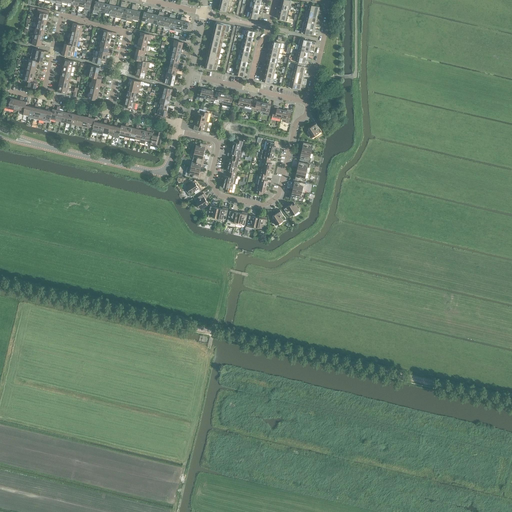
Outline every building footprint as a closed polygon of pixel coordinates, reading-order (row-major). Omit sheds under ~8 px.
[(99,11),(101,2),(95,1),(93,13),(99,14),(99,11)] [(230,12),(231,7),(220,4),(219,10),(230,12)] [(308,4),(306,10),(318,13),(319,10),(323,11),(323,8),(308,4)] [(115,17),(118,6),(112,5),(110,13),(110,16),(115,17)] [(121,19),(124,8),(118,6),(115,17),(121,19)] [(37,17),(38,17),(47,19),(49,11),(38,8),(36,17),(37,17)] [(126,21),(129,9),(124,8),(121,19),(126,21)] [(133,19),(135,10),(129,9),(126,21),(132,22),(133,19)] [(148,22),(151,9),(148,9),(147,13),(144,12),(142,20),(148,22)] [(322,13),(318,13),(306,10),(305,16),(317,18),(318,15),(321,16),(322,13)] [(159,24),(162,12),(159,11),(159,15),(155,14),(153,23),(159,24)] [(164,27),(167,17),(163,16),(164,12),(162,12),(159,24),(159,26),(164,27)] [(170,30),(173,14),(171,14),(170,18),(167,17),(164,27),(164,29),(170,30)] [(175,31),(178,20),(175,19),(176,15),(173,14),(170,30),(175,31)] [(181,29),(184,17),(182,16),(181,20),(178,20),(175,31),(181,32),(181,29)] [(321,19),(317,18),(305,16),(304,21),(316,24),(316,21),(320,22),(321,19)] [(320,25),(316,24),(304,21),(303,27),(315,29),(315,27),(319,27),(320,25)] [(216,23),(214,28),(225,31),(227,25),(216,23)] [(318,30),(315,29),(303,27),(301,32),(313,35),(314,32),(318,33),(318,30)] [(224,36),(225,31),(214,28),(213,34),(224,36)] [(116,35),(116,33),(102,29),(100,35),(111,38),(112,34),(116,35)] [(140,34),(139,38),(148,40),(150,40),(152,35),(137,31),(137,33),(140,34)] [(223,42),(224,36),(213,34),(212,39),(223,42)] [(111,41),(111,38),(100,35),(99,40),(101,41),(110,43),(110,44),(112,45),(112,42),(111,41)] [(42,44),(43,40),(33,38),(32,44),(45,47),(45,45),(42,44)] [(299,44),(301,45),(311,47),(311,44),(315,45),(316,42),(300,38),(299,44)] [(222,48),(223,42),(212,39),(210,45),(222,48)] [(149,46),(147,45),(138,43),(138,42),(137,41),(136,44),(138,44),(137,48),(146,50),(148,51),(149,46)] [(76,51),(77,46),(74,46),(74,45),(65,43),(64,47),(64,49),(76,51)] [(314,48),(311,47),(301,45),(299,44),(297,50),(309,53),(309,52),(310,50),(314,51),(314,48)] [(109,48),(100,46),(98,45),(97,51),(108,53),(107,55),(109,55),(110,52),(108,52),(109,48)] [(220,53),(222,48),(210,45),(209,51),(220,53)] [(74,57),(76,51),(64,49),(64,47),(62,47),(62,50),(63,50),(62,54),(74,57)] [(48,52),(47,52),(34,48),(32,54),(44,57),(45,53),(48,54),(48,52)] [(313,53),(309,52),(309,53),(297,50),(296,55),(308,58),(309,55),(312,56),(313,53)] [(219,59),(220,53),(209,51),(208,56),(219,59)] [(143,61),(145,56),(136,54),(136,52),(134,52),(134,55),(135,55),(134,59),(143,61)] [(312,59),(308,58),(296,55),(295,61),(299,62),(298,64),(305,65),(305,63),(307,64),(307,61),(311,62),(312,59)] [(218,64),(219,59),(208,56),(207,62),(218,64)] [(150,62),(143,61),(134,59),(134,61),(139,62),(138,65),(147,67),(149,68),(150,62)] [(178,67),(179,63),(169,61),(168,67),(177,69),(177,70),(179,71),(179,68),(178,67)] [(216,70),(218,64),(207,62),(205,68),(216,70)] [(71,72),(73,67),(64,64),(64,63),(62,63),(62,65),(63,66),(62,70),(71,72)] [(87,70),(89,70),(98,73),(100,67),(88,64),(87,70)] [(294,64),(293,70),(305,73),(305,70),(309,71),(310,68),(294,64)] [(98,75),(98,73),(89,70),(87,70),(86,75),(93,77),(102,79),(102,76),(98,75)] [(308,73),(305,73),(293,70),(291,76),(303,78),(304,75),(308,76),(308,73)] [(175,78),(176,74),(167,72),(165,83),(174,85),(175,81),(178,81),(179,79),(175,78)] [(33,79),(34,76),(24,74),(22,80),(27,81),(28,81),(29,81),(38,83),(38,80),(33,79)] [(307,79),(303,78),(291,76),(290,81),(302,84),(303,81),(306,82),(307,79)] [(101,83),(102,79),(93,77),(92,82),(101,84),(100,86),(102,86),(103,83),(101,83)] [(132,79),(131,85),(141,87),(142,86),(140,85),(141,81),(132,79)] [(306,85),(302,84),(290,81),(289,87),(301,90),(301,87),(305,87),(306,85)] [(161,86),(160,92),(171,94),(171,96),(173,96),(173,93),(172,93),(173,89),(161,86)] [(99,93),(99,89),(90,87),(89,93),(98,95),(98,96),(100,96),(100,94),(99,93)] [(206,99),(208,90),(202,88),(202,89),(199,88),(196,99),(197,99),(200,100),(200,98),(206,99)] [(137,97),(138,92),(136,92),(130,90),(127,89),(126,93),(126,95),(135,97),(137,97)] [(214,100),(216,93),(213,93),(214,91),(208,90),(206,99),(211,100),(212,100),(214,100)] [(223,103),(225,93),(219,92),(219,93),(216,92),(216,93),(214,100),(214,103),(215,103),(217,103),(217,101),(223,103)] [(134,102),(135,97),(126,95),(126,93),(125,93),(124,96),(126,96),(125,100),(134,102)] [(231,95),(225,93),(223,103),(222,105),(231,107),(233,96),(230,95),(231,95)] [(14,110),(16,99),(7,97),(4,107),(14,110)] [(243,108),(246,98),(240,97),(239,99),(236,98),(235,105),(235,106),(235,105),(239,106),(243,108)] [(21,100),(23,101),(23,99),(20,98),(20,100),(16,99),(14,110),(19,111),(21,100)] [(252,109),(254,102),(254,101),(251,100),(246,98),(243,108),(249,109),(249,108),(252,109)] [(136,103),(134,102),(125,100),(124,104),(120,103),(120,105),(131,107),(130,109),(134,110),(136,103)] [(260,111),(263,102),(257,101),(256,103),(254,102),(252,109),(255,110),(260,111)] [(268,104),(263,102),(260,111),(266,113),(265,115),(269,115),(271,105),(268,104)] [(36,107),(38,108),(38,106),(35,105),(35,107),(31,106),(29,115),(29,117),(34,119),(36,107)] [(281,119),(283,110),(278,108),(278,107),(274,106),(272,117),(272,116),(275,117),(281,119)] [(47,110),(48,110),(49,108),(46,108),(45,109),(42,109),(39,120),(44,121),(47,110)] [(58,110),(60,110),(60,109),(57,108),(57,110),(53,109),(52,111),(50,119),(51,119),(56,121),(58,110)] [(166,118),(168,110),(157,108),(155,116),(166,118)] [(288,111),(283,110),(281,119),(286,120),(286,122),(289,123),(292,110),(288,109),(288,111)] [(69,112),(70,113),(71,111),(68,110),(67,112),(63,111),(61,122),(66,123),(69,112)] [(196,116),(198,117),(197,119),(207,122),(208,116),(207,116),(208,113),(209,113),(198,110),(196,116)] [(79,115),(81,115),(81,114),(78,113),(78,115),(74,114),(72,124),(77,125),(79,115)] [(90,117),(91,118),(92,116),(89,115),(88,117),(84,116),(82,127),(87,128),(90,117)] [(97,133),(100,122),(97,121),(98,118),(95,117),(95,119),(93,129),(92,132),(97,133)] [(209,122),(207,122),(197,119),(197,122),(195,122),(194,128),(207,131),(209,122)] [(105,123),(107,124),(107,122),(104,121),(104,123),(100,122),(97,133),(103,135),(103,132),(105,123)] [(313,125),(311,126),(306,129),(312,138),(321,132),(316,122),(313,124),(313,125)] [(116,126),(117,126),(118,124),(115,124),(114,125),(110,125),(108,134),(114,135),(116,126)] [(127,126),(128,126),(129,125),(126,124),(126,126),(121,125),(121,127),(119,135),(125,136),(127,126)] [(138,128),(139,129),(139,127),(137,126),(136,128),(132,127),(130,138),(135,139),(138,128)] [(148,131),(150,131),(150,129),(147,129),(147,131),(143,130),(140,140),(140,143),(145,144),(146,141),(148,131)] [(163,137),(153,134),(151,143),(150,145),(160,148),(162,140),(163,137)] [(243,141),(241,140),(241,138),(237,137),(235,142),(233,142),(232,147),(241,150),(243,144),(242,144),(243,141)] [(195,150),(204,153),(204,152),(205,147),(207,148),(208,144),(195,141),(194,145),(196,145),(195,150)] [(263,149),(265,150),(275,152),(276,146),(274,146),(275,143),(265,141),(263,149)] [(302,150),(301,151),(311,153),(311,152),(313,144),(302,142),(301,145),(303,145),(302,150)] [(243,150),(241,150),(232,147),(231,153),(233,154),(232,156),(241,158),(243,150)] [(273,158),(275,152),(265,150),(263,149),(261,158),(264,159),(271,160),(271,157),(273,158)] [(204,153),(195,150),(194,151),(195,151),(193,159),(204,161),(204,158),(203,158),(204,153)] [(311,153),(301,151),(300,156),(299,156),(298,159),(310,162),(311,158),(310,158),(311,153)] [(240,162),(241,158),(232,156),(231,159),(230,159),(228,164),(237,166),(239,161),(240,162)] [(203,165),(204,161),(193,159),(191,167),(200,170),(201,169),(200,169),(202,164),(203,165)] [(270,163),(271,160),(264,159),(263,161),(261,167),(271,169),(272,163),(270,163)] [(297,170),(307,172),(309,173),(310,168),(309,167),(310,164),(298,161),(297,165),(298,165),(297,170)] [(236,172),(237,166),(228,164),(227,170),(229,171),(228,173),(236,175),(237,172),(236,172)] [(200,170),(191,167),(191,168),(189,176),(200,179),(201,175),(199,175),(200,170)] [(269,175),(271,169),(261,167),(260,173),(261,173),(260,175),(267,177),(267,174),(269,175)] [(307,173),(307,172),(297,170),(297,171),(296,175),(294,175),(294,178),(306,181),(307,178),(305,178),(306,173),(307,173)] [(238,175),(236,175),(228,173),(228,176),(226,176),(224,181),(233,183),(235,184),(236,178),(237,179),(238,175)] [(266,180),(267,177),(260,175),(259,178),(257,184),(267,186),(268,180),(266,180)] [(199,187),(198,186),(194,180),(192,182),(192,180),(191,180),(185,183),(188,188),(185,189),(190,197),(202,190),(200,187),(199,187)] [(232,189),(233,183),(224,181),(223,187),(225,187),(224,190),(231,192),(232,189)] [(307,184),(304,183),(293,181),(292,184),(294,184),(293,189),(292,189),(292,190),(302,192),(305,193),(307,184)] [(265,192),(267,186),(257,184),(256,190),(257,190),(256,192),(255,193),(263,194),(263,191),(265,192)] [(302,192),(292,190),(291,195),(290,195),(289,198),(301,201),(302,197),(301,197),(302,192)] [(206,196),(204,193),(194,199),(201,209),(209,204),(205,197),(206,196)] [(286,205),(283,207),(289,217),(299,210),(294,202),(287,206),(286,205)] [(216,220),(217,217),(219,208),(214,207),(214,205),(211,204),(210,206),(209,205),(205,212),(209,213),(208,218),(216,220)] [(220,208),(219,208),(217,217),(226,219),(228,208),(225,208),(224,209),(220,208)] [(236,225),(239,212),(238,212),(233,211),(234,210),(230,209),(227,222),(236,225)] [(286,219),(280,209),(277,211),(278,212),(271,217),(272,218),(270,219),(272,222),(273,221),(276,225),(286,219)] [(239,212),(236,225),(241,226),(241,224),(245,225),(248,213),(244,212),(244,214),(239,212)] [(256,226),(258,217),(253,216),(253,214),(250,213),(247,226),(250,227),(251,225),(256,226),(255,226),(256,226)] [(259,217),(258,217),(256,226),(256,227),(256,226),(261,228),(261,229),(264,230),(267,217),(264,217),(263,218),(259,217)]
